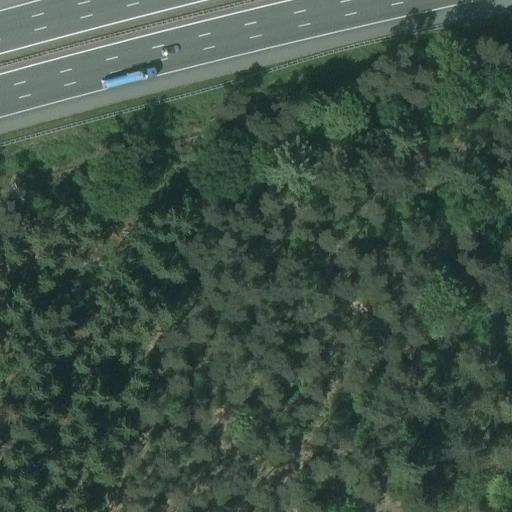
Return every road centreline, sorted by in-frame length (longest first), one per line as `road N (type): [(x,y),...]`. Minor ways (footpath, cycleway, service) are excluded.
road 1 (track): [(0,233),(190,177),(511,193)]
road 2 (motorway): [(0,96),(375,0)]
road 3 (track): [(456,189),(367,511)]
